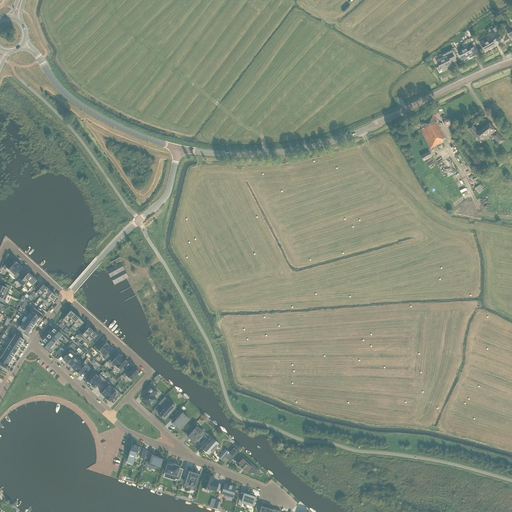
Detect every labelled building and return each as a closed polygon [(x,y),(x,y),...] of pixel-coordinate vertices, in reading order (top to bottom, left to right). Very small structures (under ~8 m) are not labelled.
[(497,33),(480,43),(485,52),(496,46),(495,43),(501,40),(497,33)] [(462,60),(473,54),(471,52),(475,50),(472,43),(468,45),(469,47),(458,53),(462,60)] [(442,72),(446,70),(445,68),(452,65),(451,63),(456,61),(452,53),(447,56),(437,61),(439,66),(437,68),(439,72),(442,71),(442,72)] [(444,139),(433,116),(432,117),(432,116),(428,119),(424,121),(420,123),(419,124),(421,128),(422,128),(423,129),(421,130),(422,131),(421,131),(430,149),(442,143),(441,140),(444,139)] [(494,133),(496,131),(489,123),(478,132),(473,125),(468,129),(476,139),(477,138),(481,143),(490,136),(492,136),(493,136),(492,136),(499,145),(504,141),(497,132),(495,134),(494,133)] [(423,162),(431,158),(428,152),(420,156),(423,162)] [(489,169),(494,165),(490,160),(485,164),(489,169)] [(485,164),(480,168),(484,173),(489,169),(485,164)] [(479,194),(484,190),(479,185),(475,188),(479,194)] [(13,260),(9,265),(7,263),(2,267),(9,273),(18,263),(18,262),(15,259),(14,260),(14,259),(13,260)] [(22,267),(18,263),(9,273),(16,279),(20,275),(18,273),(22,267)] [(120,263),(107,270),(114,284),(128,277),(120,263)] [(33,277),(29,273),(23,279),(21,277),(17,281),(24,287),(25,286),(33,277)] [(149,275),(132,284),(137,293),(148,287),(148,288),(154,285),(149,275)] [(37,281),(33,277),(25,286),(29,290),(28,291),(30,293),(34,289),(32,287),(37,281)] [(4,287),(0,285),(0,291),(7,295),(11,287),(5,284),(4,287)] [(48,289),(43,285),(36,292),(41,296),(48,289)] [(52,293),(48,289),(41,296),(39,298),(44,302),(44,301),(52,293)] [(56,297),(52,293),(44,301),(49,305),(56,297)] [(42,314),(34,308),(30,313),(38,319),(42,314)] [(71,311),(62,320),(67,324),(68,322),(75,315),(71,311)] [(38,319),(30,313),(27,318),(35,324),(38,319)] [(75,315),(68,322),(73,326),(80,319),(75,315)] [(35,324),(27,318),(24,323),(32,329),(35,324)] [(80,319),(73,326),(77,330),(84,322),(80,319)] [(32,329),(24,323),(20,327),(29,333),(32,329)] [(84,342),(93,331),(89,327),(84,333),(81,331),(77,336),(84,342)] [(51,333),(58,340),(64,333),(59,329),(57,331),(54,329),(51,333)] [(93,331),(84,342),(91,348),(95,343),(93,341),(98,335),(93,331)] [(47,337),(55,345),(59,340),(58,340),(51,333),(47,337)] [(24,340),(16,334),(12,339),(21,345),(24,340)] [(55,345),(47,337),(43,342),(47,345),(45,348),(50,352),(56,345),(55,345)] [(21,345),(12,339),(9,344),(18,349),(21,345)] [(97,344),(93,349),(99,355),(101,353),(108,345),(104,341),(99,346),(97,344)] [(18,349),(9,344),(6,349),(15,354),(18,349)] [(108,345),(101,353),(105,357),(103,358),(106,361),(110,356),(108,354),(113,349),(108,345)] [(3,354),(12,359),(15,354),(6,349),(3,354)] [(63,360),(67,364),(74,356),(76,354),(71,350),(66,356),(63,360)] [(12,359),(3,354),(0,358),(9,364),(12,359)] [(114,359),(112,357),(111,357),(107,362),(114,368),(123,358),(123,357),(120,354),(119,355),(119,354),(114,359)] [(67,364),(71,367),(78,360),(74,356),(67,364)] [(9,364),(0,358),(0,367),(1,366),(6,369),(9,364)] [(123,358),(114,368),(121,374),(125,370),(125,369),(123,367),(127,362),(128,362),(123,358)] [(76,371),(82,364),(78,360),(71,367),(76,371)] [(82,364),(76,371),(80,375),(87,368),(82,364)] [(139,372),(133,367),(133,368),(129,373),(126,371),(122,375),(130,382),(139,372)] [(86,381),(90,384),(98,375),(94,372),(95,371),(93,369),(89,373),(91,375),(86,380),(86,381)] [(98,375),(90,384),(95,389),(100,383),(102,385),(106,381),(99,375),(98,375)] [(101,394),(105,398),(114,388),(108,382),(104,387),(103,387),(106,389),(101,394)] [(147,394),(143,400),(150,406),(153,402),(154,403),(156,400),(156,399),(153,396),(157,391),(150,385),(145,392),(147,394)] [(114,388),(105,398),(110,402),(115,397),(117,399),(121,394),(114,388)] [(174,408),(169,403),(159,414),(164,419),(174,408)] [(189,419),(182,413),(180,415),(178,413),(174,418),(177,420),(173,423),(180,429),(189,419)] [(189,438),(193,442),(196,438),(197,439),(200,436),(201,436),(204,433),(198,428),(199,427),(199,426),(198,427),(197,426),(194,430),(192,428),(192,427),(187,432),(188,432),(190,434),(188,436),(189,438),(188,438),(188,439),(189,438)] [(219,444),(213,438),(203,450),(208,455),(219,444)] [(139,447),(132,444),(127,462),(133,464),(136,454),(137,455),(139,450),(138,449),(139,447)] [(232,450),(227,455),(232,459),(236,454),(232,450)] [(229,453),(227,451),(225,453),(223,451),(218,457),(222,460),(229,453)] [(259,471),(246,458),(245,459),(242,457),(243,456),(243,457),(243,456),(241,458),(237,462),(239,465),(238,467),(242,468),(241,469),(242,469),(244,470),(243,470),(244,471),(245,470),(248,473),(249,471),(256,474),(257,474),(256,474),(259,471)] [(160,467),(163,459),(158,457),(158,458),(152,457),(151,458),(148,457),(145,465),(149,466),(149,465),(155,467),(155,468),(156,466),(160,467)] [(168,465),(165,472),(172,475),(171,479),(175,480),(175,479),(179,480),(183,469),(179,468),(179,467),(176,466),(176,465),(176,466),(173,465),(173,466),(168,465)] [(195,491),(200,474),(189,471),(183,488),(195,491)] [(214,478),(206,475),(202,487),(210,490),(210,489),(216,491),(218,483),(213,482),(214,478)] [(224,484),(221,494),(233,498),(236,487),(224,484)] [(256,497),(244,494),(242,500),(239,499),(237,504),(241,506),(242,503),(253,506),(256,497)]
